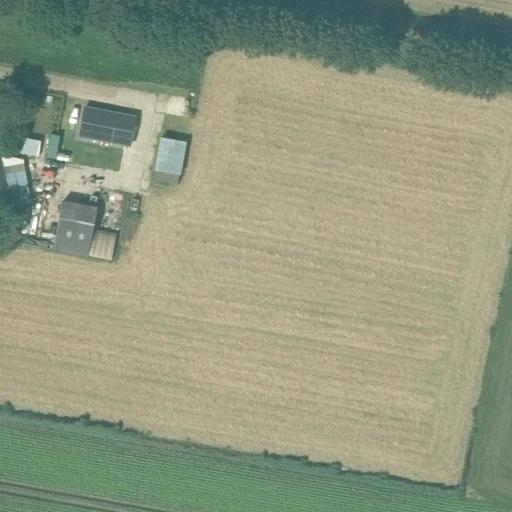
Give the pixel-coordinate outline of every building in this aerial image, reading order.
[(84,108),(79,137),(120,145),(122,145),(128,117),(124,116),(84,108)] [(121,153),(131,155),(135,131),(126,130),(121,153)] [(179,174),(187,141),(159,135),(151,168),(179,174)] [(37,153),(38,139),(19,137),(17,151),(37,153)] [(0,156),(0,195),(9,193),(1,156),(0,156)] [(57,235),(54,252),(88,258),(97,208),(63,202),(62,208),(57,235)]
